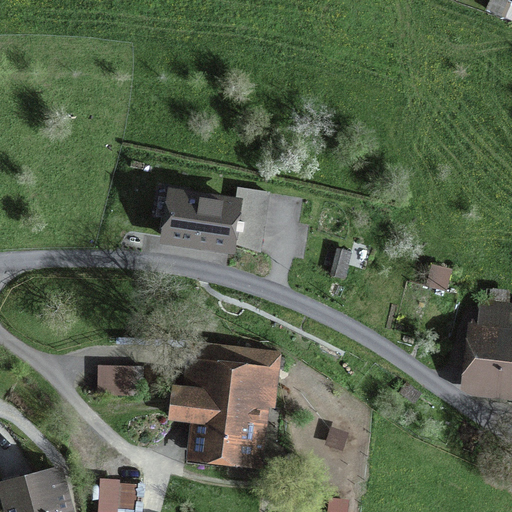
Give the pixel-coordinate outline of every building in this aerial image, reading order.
[(244,223),(234,222),(237,204),(172,195),(166,238),(230,248),(233,231),(243,233),(244,223)] [(344,277),(350,253),(337,250),(331,274),(344,277)] [(450,271),(430,266),(425,290),(445,294),(450,271)] [(511,306),(482,303),(473,384),(511,388),(511,306)] [(195,419),(194,425),(203,426),(200,456),(260,462),(262,441),(248,439),(251,420),(258,421),(266,352),(194,343),(189,388),(175,386),(171,416),(195,419)] [(141,368),(91,369),(91,400),(142,399),(141,368)] [(422,394),(395,379),(388,392),(414,408),(422,394)] [(1,484),(8,511),(63,511),(68,511),(62,492),(55,494),(50,471),(1,484)] [(118,483),(116,509),(130,510),(141,511),(143,485),(118,483)]
